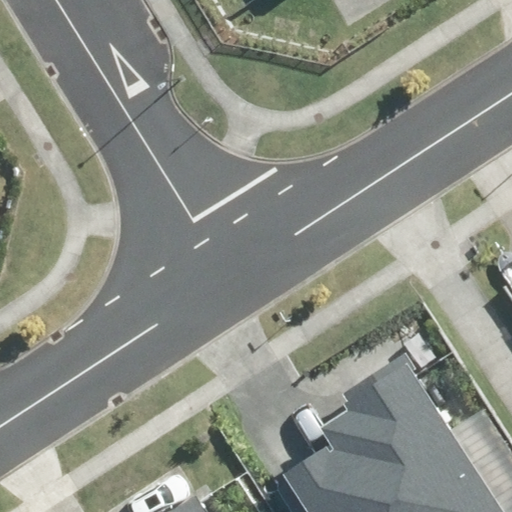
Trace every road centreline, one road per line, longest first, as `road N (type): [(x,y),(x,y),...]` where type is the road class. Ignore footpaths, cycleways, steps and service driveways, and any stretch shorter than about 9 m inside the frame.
road 1 (residential): [(224,278),(511,92)]
road 2 (residential): [(224,278),(53,0)]
road 3 (residential): [(0,426),(224,278)]
